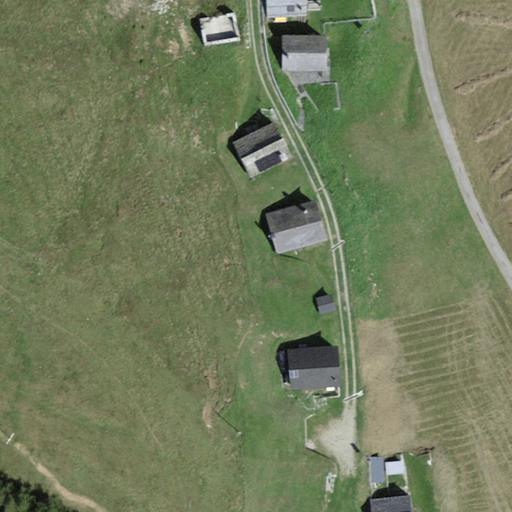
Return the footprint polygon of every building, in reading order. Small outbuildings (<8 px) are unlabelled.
[(305,0),(265,0),(266,18),(306,16),(305,0)] [(231,13),(199,20),(204,44),(237,38),(231,13)] [(323,31),(282,33),(284,69),(324,68),(323,31)] [(273,122),(234,142),(250,173),(289,153),(273,122)] [(310,201),(270,215),(283,249),(323,235),(310,201)] [(316,299),(320,315),(335,311),(330,295),(316,299)] [(334,345),(286,350),(290,388),(338,383),(334,345)] [(412,511),(412,499),(371,500),(371,511),(412,511)]
